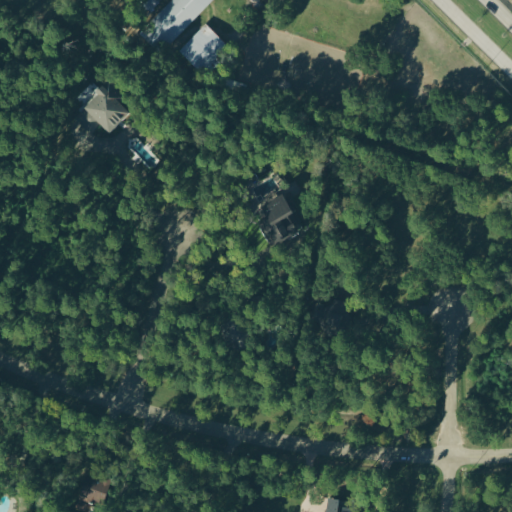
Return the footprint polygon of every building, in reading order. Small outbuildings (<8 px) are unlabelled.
[(214,0),(182,0),(180,2),(177,0),(171,0),(147,26),(169,48),(214,0)] [(229,48),(206,26),(180,53),(203,75),(229,48)] [(128,100),(111,84),(87,109),(113,134),(133,113),(124,105),(128,100)] [(298,236),(292,222),(302,217),(294,200),(271,211),(277,224),(268,229),(276,246),(298,236)] [(101,511),(112,481),(88,472),(75,510),(80,511),(87,511),(89,507),(101,511)] [(365,511),(367,504),(330,501),(328,511),(365,511)]
